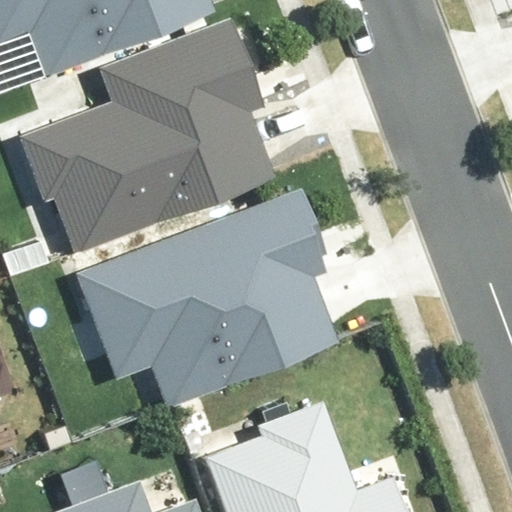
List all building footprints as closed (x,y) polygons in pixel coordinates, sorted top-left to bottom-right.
[(0,0),(0,19),(18,12),(33,52),(176,0),(0,0)] [(98,87),(6,123),(32,190),(43,186),(63,237),(255,162),(228,91),(246,84),(217,9),(88,60),(98,87)] [(289,179),(71,258),(109,362),(143,350),(158,390),(331,326),(306,259),(317,255),(289,179)] [(410,511),(393,463),(356,477),(322,384),(194,430),(223,511),(410,511)] [(125,460),(15,505),(17,511),(201,511),(188,478),(141,498),(125,460)]
